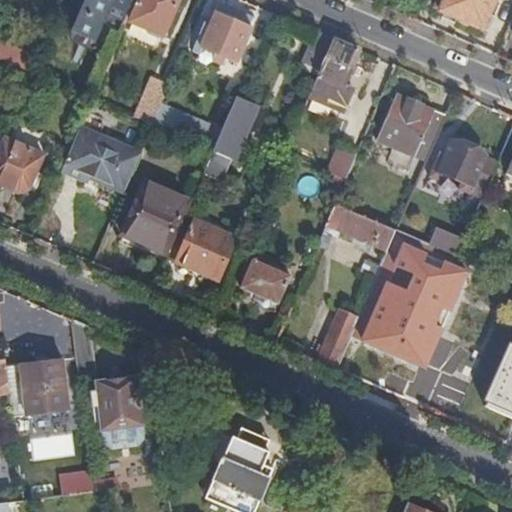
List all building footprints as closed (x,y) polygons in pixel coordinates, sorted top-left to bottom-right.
[(131,12),(136,0),(90,0),(115,11),(117,6),(131,12)] [(180,0),(141,0),(131,23),(164,38),(180,0)] [(208,0),(202,16),(214,21),(212,27),(207,25),(196,51),(201,53),(203,48),(217,55),(215,62),(224,66),(227,59),(238,63),(252,30),(250,29),(230,19),(220,15),(226,0),(208,0)] [(446,0),(441,13),(485,32),(498,0),(446,0)] [(230,19),(250,29),(255,18),(234,9),(230,19)] [(121,19),(127,22),(129,17),(123,14),(121,19)] [(335,41),(317,33),(301,68),(320,77),(335,41)] [(335,41),(320,77),(311,97),(344,112),(352,91),(344,87),(360,51),(335,41)] [(0,58),(32,72),(37,59),(0,43),(0,58)] [(415,158),(436,112),(398,95),(378,142),(415,158)] [(232,112),(215,153),(205,176),(222,183),(255,107),(237,100),(232,112)] [(217,105),(200,146),(215,153),(232,112),(217,105)] [(428,162),(447,117),(436,112),(416,158),(428,162)] [(126,193),(141,157),(81,132),(66,166),(90,177),(126,193)] [(3,139),(0,145),(0,185),(19,194),(31,189),(44,156),(3,139)] [(486,192),(499,163),(452,143),(440,172),(486,192)] [(341,146),(329,174),(336,177),(347,182),(359,153),(341,146)] [(90,177),(66,166),(63,174),(87,184),(90,177)] [(347,182),(336,177),(329,195),(336,206),(347,182)] [(145,244),(171,255),(192,204),(146,184),(124,237),(144,246),(145,244)] [(336,206),(317,250),(325,253),(331,240),(337,241),(341,232),(389,252),(397,232),(336,206)] [(235,243),(195,225),(179,262),(219,280),(235,243)] [(427,366),(466,274),(405,248),(367,340),(427,366)] [(291,278),(255,262),(242,290),(279,306),(291,278)] [(485,270),(471,264),(466,274),(480,280),(485,270)] [(359,321),(373,289),(358,283),(345,312),(340,310),(318,362),(338,371),(359,321)] [(91,329),(73,321),(79,363),(95,361),(91,329)] [(365,323),(359,321),(338,371),(355,379),(369,350),(367,349),(369,343),(365,342),(369,333),(362,330),(365,323)] [(7,369),(5,352),(0,352),(0,396),(10,395),(7,369)] [(7,369),(10,395),(13,417),(14,421),(71,413),(65,364),(7,369)] [(140,378),(97,383),(98,393),(93,394),(97,426),(102,425),(104,445),(114,453),(140,450),(148,440),(145,419),(150,419),(149,411),(144,412),(140,378)] [(352,443),(331,434),(314,472),(335,481),(352,443)] [(239,441),(235,439),(217,482),(221,484),(215,498),(248,511),(252,511),(257,500),(262,502),(275,472),(266,467),(271,455),(266,452),(269,446),(242,435),(239,441)] [(61,479),(63,498),(96,493),(95,484),(93,474),(61,479)] [(96,493),(117,490),(115,481),(95,484),(96,493)]
